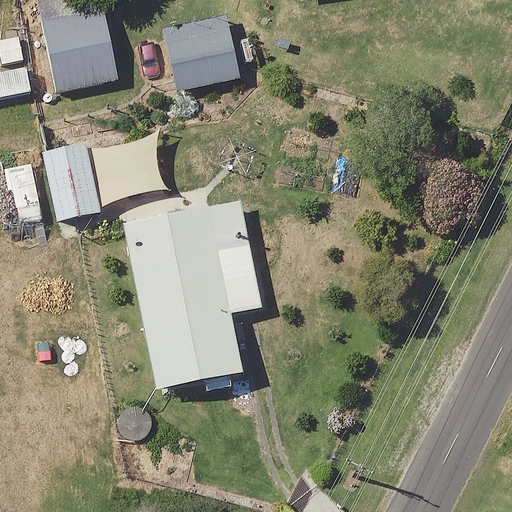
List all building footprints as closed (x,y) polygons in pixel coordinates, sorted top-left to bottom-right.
[(101,0),(34,0),(56,96),(119,82),(101,0)] [(227,32),(167,44),(177,97),(237,86),(227,32)] [(0,105),(28,99),(23,76),(0,80),(0,105)] [(85,154),(42,162),(55,232),(98,224),(85,154)] [(262,315),(238,198),(120,222),(157,401),(242,384),(229,322),(262,315)]
